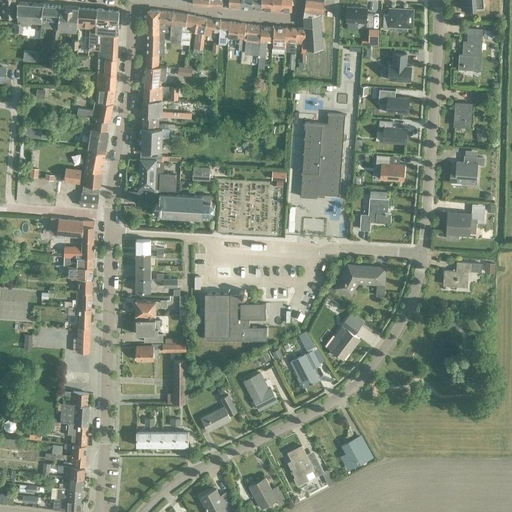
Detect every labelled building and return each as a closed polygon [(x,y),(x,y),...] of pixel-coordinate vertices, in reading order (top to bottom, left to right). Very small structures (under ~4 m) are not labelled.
[(14,0),(0,0),(0,2),(0,3),(1,17),(18,17),(18,2),(14,2),(14,0)] [(240,0),(240,8),(251,8),(251,0),(240,0)] [(261,0),(251,0),(251,8),(261,9),(261,0)] [(261,0),(261,9),(281,10),(281,0),(261,0)] [(281,0),(281,10),(291,11),(292,4),(294,5),(296,0),(281,0)] [(322,48),(320,15),(322,15),(324,1),(318,0),(306,0),(304,15),(304,28),(305,35),(306,49),(322,48)] [(460,0),(461,10),(475,9),(484,8),(483,0),(460,0)] [(43,4),(18,2),(18,17),(18,23),(15,23),(14,32),(22,33),(23,23),(30,23),(30,20),(42,21),(43,4)] [(43,4),(42,21),(41,25),(58,26),(60,5),(43,4)] [(77,26),(78,7),(63,6),(60,28),(77,30),(77,26)] [(97,9),(78,7),(77,26),(89,27),(95,27),(97,9)] [(346,7),(346,22),(366,23),(366,26),(373,27),(373,14),(366,14),(367,8),(346,7)] [(412,27),(413,10),(390,8),(389,14),(383,14),(383,28),(389,28),(389,25),(412,27)] [(89,27),(88,50),(98,50),(100,50),(100,33),(117,35),(118,15),(118,10),(97,9),(95,27),(89,27)] [(150,10),(147,13),(147,16),(147,32),(164,32),(167,32),(168,23),(170,23),(173,12),(159,10),(150,10)] [(170,23),(170,42),(180,43),(185,44),(189,44),(190,32),(191,32),(191,30),(191,24),(185,23),(187,14),(186,14),(173,12),(170,23)] [(187,14),(185,23),(191,24),(191,30),(195,31),(193,49),(203,49),(204,33),(206,18),(192,15),(187,14)] [(206,18),(204,33),(211,35),(211,30),(219,32),(220,21),(206,18)] [(219,32),(218,44),(227,45),(228,37),(228,32),(229,22),(220,21),(219,32)] [(228,32),(228,37),(236,38),(236,49),(241,50),(242,38),(244,38),(245,24),(245,23),(229,22),(228,32)] [(245,24),(244,38),(246,38),(246,40),(245,54),(259,55),(261,25),(245,24)] [(259,55),(259,57),(258,68),(264,69),(266,42),(272,42),(274,27),(261,25),(259,55)] [(274,27),(272,42),(273,42),(273,48),(272,53),(284,54),(284,52),(284,49),(285,47),(286,27),(274,27)] [(284,49),(284,52),(296,53),(296,47),(295,43),(296,28),(286,27),(285,47),(284,49)] [(484,30),(483,38),(492,39),(492,36),(497,36),(497,27),(492,27),(492,30),(484,30)] [(304,28),(296,28),(295,43),(302,44),(302,54),(305,54),(305,35),(304,28)] [(480,70),(482,29),(469,28),(468,41),(464,41),(463,54),(459,54),(458,68),(480,70)] [(51,48),(57,49),(59,31),(53,30),(51,48)] [(147,32),(146,54),(158,55),(164,55),(164,32),(147,32)] [(368,42),(368,46),(378,46),(378,32),(368,32),(368,42)] [(98,50),(98,72),(116,74),(116,70),(118,35),(117,35),(100,33),(100,50),(98,50)] [(25,52),(24,61),(38,62),(39,53),(25,52)] [(388,64),(386,79),(410,81),(411,66),(405,66),(406,54),(394,53),(393,65),(388,64)] [(146,64),(146,65),(158,66),(158,55),(146,54),(146,64)] [(166,66),(158,66),(146,65),(144,85),(159,86),(159,82),(159,79),(166,79),(166,66)] [(178,68),(178,76),(191,77),(192,69),(178,68)] [(116,74),(98,72),(97,87),(115,89),(116,74)] [(144,85),(144,100),(161,100),(162,90),(172,91),(172,101),(176,101),(177,86),(173,86),(168,86),(159,86),(144,85)] [(115,89),(97,87),(95,102),(113,102),(115,89)] [(379,89),(378,103),(381,104),(388,104),(387,112),(408,113),(409,98),(395,97),(396,91),(382,90),(379,89)] [(37,90),(36,98),(44,99),(45,90),(37,90)] [(144,100),(143,115),(159,116),(181,117),(191,118),(191,113),(181,113),(162,112),(162,100),(161,100),(144,100)] [(95,102),(94,102),(93,110),(78,108),(77,115),(78,115),(89,117),(91,117),(92,117),(98,118),(110,120),(110,118),(113,102),(95,102)] [(470,126),(471,104),(462,103),(462,108),(456,107),(454,125),(470,126)] [(317,194),(322,194),(340,195),(340,194),(339,194),(340,180),(341,180),(341,179),(340,179),(340,175),(342,175),(341,174),(342,160),(343,160),(342,159),(342,155),(343,155),(342,155),(343,140),(344,140),(343,139),(343,135),(344,135),(343,134),(345,115),(346,115),(346,114),(327,113),(327,114),(328,114),(328,124),(305,122),(305,123),(306,123),(305,132),(304,132),(305,132),(305,137),(304,137),(305,137),(304,152),(303,152),(304,152),(303,157),(302,157),(303,157),(302,172),(301,172),(302,172),(301,195),(299,195),(299,196),(317,197),(317,194)] [(158,124),(159,116),(143,115),(142,127),(165,128),(165,124),(158,124)] [(110,120),(98,118),(92,117),(91,128),(108,131),(110,120)] [(406,143),(407,127),(393,126),(393,120),(379,119),(379,125),(384,126),(383,141),(406,143)] [(168,137),(169,128),(165,128),(142,127),(142,128),(141,149),(140,158),(161,159),(161,162),(163,162),(163,161),(168,161),(168,157),(161,156),(161,141),(161,137),(168,137)] [(108,131),(91,128),(88,147),(88,148),(90,149),(105,152),(108,131)] [(85,164),(84,168),(101,171),(105,152),(90,149),(88,148),(85,164)] [(376,162),(375,169),(381,169),(380,179),(403,180),(404,165),(389,163),(390,155),(376,154),(376,162)] [(451,172),(450,181),(466,182),(476,183),(476,180),(477,163),(483,163),(484,157),(464,156),(464,162),(457,161),(456,172),(451,172)] [(161,159),(140,158),(139,172),(138,192),(124,191),(124,200),(153,202),(153,201),(156,202),(158,202),(158,194),(168,194),(168,193),(168,189),(175,190),(176,175),(163,174),(163,162),(161,162),(161,159)] [(193,167),(192,172),(192,180),(209,181),(210,168),(193,167)] [(81,170),(66,168),(64,180),(79,182),(81,170)] [(84,168),(83,172),(82,185),(82,186),(83,186),(99,187),(100,187),(101,172),(101,171),(84,168)] [(31,169),(30,178),(37,178),(38,170),(31,169)] [(272,172),(271,181),(285,182),(286,172),(272,172)] [(82,192),(89,193),(98,194),(99,187),(83,186),(82,186),(82,192)] [(361,215),(361,229),(369,229),(369,222),(390,223),(391,214),(387,214),(388,199),(386,199),(386,192),(371,191),(370,198),(369,198),(368,216),(361,215)] [(89,193),(82,192),(81,192),(80,205),(88,206),(89,193)] [(156,202),(155,208),(158,208),(157,216),(166,216),(166,217),(167,218),(167,216),(174,217),(174,218),(176,218),(176,217),(183,217),(183,218),(184,218),(185,217),(192,218),(192,219),(193,219),(193,218),(200,218),(200,219),(209,220),(209,215),(211,214),(210,213),(213,211),(214,212),(215,211),(214,210),(214,206),(215,205),(214,204),(213,205),(210,202),(211,201),(210,201),(210,196),(202,195),(202,192),(194,192),(194,195),(193,195),(193,196),(186,196),(186,194),(176,194),(176,195),(169,195),(169,193),(168,193),(168,194),(158,194),(158,202),(156,202)] [(98,194),(89,193),(88,206),(97,207),(99,195),(98,195),(98,194)] [(448,214),(447,231),(476,233),(476,222),(484,222),(485,211),(472,210),(472,216),(470,216),(448,214)] [(59,224),(58,234),(82,237),(82,248),(67,247),(67,257),(71,257),(92,258),(94,221),(84,221),(52,217),(51,223),(59,224)] [(136,240),(136,253),(150,253),(150,240),(136,240)] [(150,253),(136,253),(136,266),(150,266),(150,253)] [(64,257),(63,266),(66,266),(76,267),(92,267),(92,258),(71,257),(67,257),(64,257)] [(444,270),(443,284),(456,285),(456,286),(467,287),(469,271),(481,272),(481,264),(456,262),(456,271),(444,270)] [(485,264),(484,273),(494,274),(495,265),(485,264)] [(347,265),(336,288),(342,291),(344,288),(352,292),(357,282),(371,283),(371,284),(376,284),(376,296),(383,296),(384,285),(385,268),(384,268),(384,270),(373,269),(373,267),(360,266),(359,267),(356,266),(347,265)] [(66,266),(66,277),(71,277),(72,278),(77,278),(91,279),(92,267),(76,267),(66,266)] [(150,266),(136,266),(136,278),(150,279),(150,266)] [(71,277),(71,280),(76,280),(76,289),(76,291),(91,292),(91,279),(77,278),(72,278),(71,277)] [(150,279),(136,278),(136,292),(150,292),(150,279)] [(163,279),(156,279),(156,283),(163,283),(163,287),(177,287),(177,279),(163,279)] [(331,288),(328,292),(334,296),(337,291),(331,288)] [(205,292),(205,298),(205,335),(206,335),(206,338),(208,340),(240,340),(243,340),(266,340),(266,328),(266,327),(249,327),(249,319),(265,319),(265,303),(244,303),(244,298),(247,296),(247,292),(244,290),(241,290),(239,292),(239,294),(230,294),(230,292),(205,292)] [(90,308),(91,292),(76,291),(76,300),(72,300),(72,302),(64,302),(64,304),(60,304),(60,306),(90,308)] [(167,308),(167,300),(136,300),(136,315),(155,315),(155,308),(167,308)] [(89,353),(90,340),(90,308),(60,306),(59,306),(58,308),(65,309),(64,314),(78,315),(78,326),(77,326),(77,339),(73,338),(72,352),(89,353)] [(353,334),(357,329),(360,326),(347,317),(341,326),(345,329),(338,339),(335,337),(334,337),(333,338),(327,345),(326,346),(327,348),(343,359),(358,339),(353,334)] [(136,328),(136,334),(144,334),(144,342),(162,342),(162,333),(156,333),(156,328),(160,328),(160,320),(136,320),(136,321),(134,321),(134,328),(136,328)] [(185,352),(185,344),(151,343),(151,346),(136,346),(136,360),(153,360),(153,349),(162,349),(162,351),(185,352)] [(312,350),(305,354),(290,361),(298,377),(297,378),(300,384),(301,383),(304,387),(319,380),(313,368),(319,364),(312,350)] [(267,353),(259,357),(262,363),(270,359),(267,353)] [(185,403),(186,360),(173,360),(173,393),(167,393),(167,403),(185,403)] [(266,386),(263,380),(260,373),(244,381),(259,410),(277,401),(270,388),(265,391),(263,388),(266,386)] [(224,397),(227,394),(221,387),(217,390),(224,397)] [(71,403),(87,405),(87,400),(87,394),(62,391),(62,395),(71,396),(71,403)] [(230,419),(227,413),(229,412),(230,415),(238,411),(229,394),(221,398),(226,406),(224,407),(202,418),(208,431),(230,419)] [(60,422),(68,423),(73,423),(87,424),(89,405),(87,405),(71,403),(61,403),(60,421),(60,422)] [(87,424),(73,423),(68,423),(67,435),(72,435),(71,444),(86,445),(87,424)] [(149,446),(149,431),(136,431),(136,446),(149,446)] [(149,431),(149,446),(162,446),(162,431),(149,431)] [(162,431),(162,446),(175,446),(175,431),(162,431)] [(175,431),(175,446),(188,446),(188,431),(175,431)] [(359,463),(372,456),(366,444),(360,447),(355,438),(342,445),(348,456),(343,459),(347,467),(358,461),(359,463)] [(86,445),(71,444),(64,443),(64,448),(72,449),(72,456),(85,457),(86,445)] [(54,445),(53,447),(53,453),(61,454),(62,446),(54,445)] [(324,471),(315,456),(308,459),(301,446),(288,453),(292,460),(288,463),(296,478),(294,479),(298,485),(324,471)] [(63,463),(63,466),(77,467),(84,468),(85,457),(72,456),(71,464),(63,463)] [(77,467),(63,466),(58,466),(57,472),(70,473),(70,477),(73,477),(84,478),(84,468),(77,467)] [(73,477),(70,477),(68,477),(68,483),(59,482),(59,488),(83,489),(84,478),(73,477)] [(279,505),(285,502),(276,486),(271,489),(264,477),(249,486),(261,508),(276,500),(279,505)] [(51,487),(50,498),(53,498),(82,501),(83,489),(59,488),(57,487),(51,487)] [(223,511),(233,511),(235,511),(227,496),(221,499),(216,489),(200,497),(208,511),(218,511),(223,510),(223,511)] [(0,494),(0,502),(13,504),(14,496),(0,494)] [(297,496),(291,499),(294,504),(300,501),(297,496)] [(53,498),(52,509),(66,511),(77,511),(81,511),(82,501),(53,498)]
